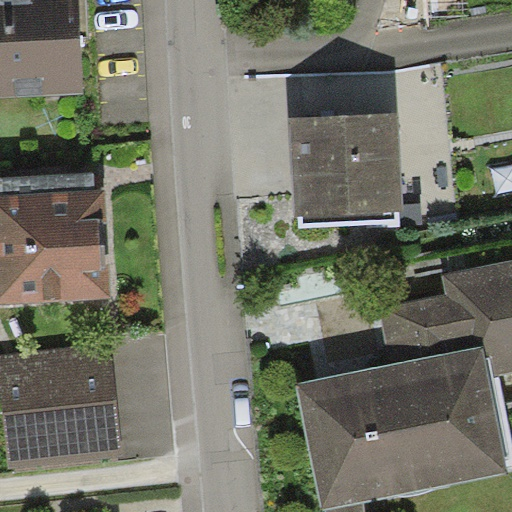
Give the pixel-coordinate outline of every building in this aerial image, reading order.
[(0,0),(0,98),(84,95),(79,0),(0,0)] [(400,113),(289,116),(292,214),(301,213),(397,212),(403,211),(400,113)] [(511,161),(488,167),(494,197),(511,193),(511,161)] [(0,176),(0,196),(96,192),(95,173),(0,176)] [(0,196),(0,303),(112,299),(111,264),(105,265),(104,243),(104,225),(108,225),(107,192),(96,192),(0,196)] [(398,223),(397,212),(301,213),(301,225),(398,223)] [(392,363),(295,383),(321,509),(327,509),(327,511),(385,511),(384,498),(509,474),(490,377),(511,372),(511,260),(443,275),(447,296),(380,310),(392,363)] [(113,344),(0,356),(0,373),(11,469),(122,457),(117,410),(120,409),(113,344)]
